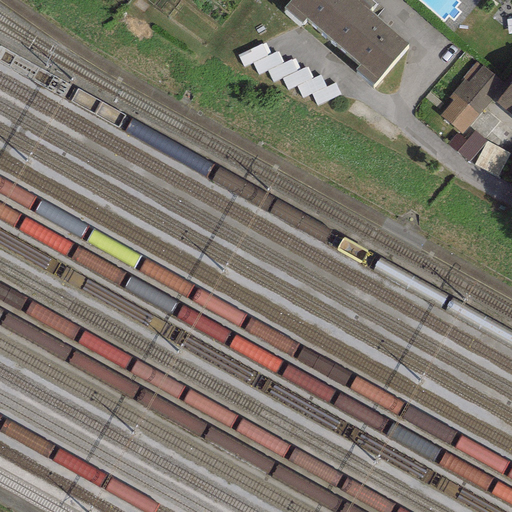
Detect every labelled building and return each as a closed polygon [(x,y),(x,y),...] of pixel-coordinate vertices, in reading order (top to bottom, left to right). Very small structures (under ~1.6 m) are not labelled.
[(356,0),(289,0),(283,7),(301,23),(305,18),(359,66),(356,69),(373,84),(408,45),(368,10),(371,6),(364,0),(357,0),(356,0)] [(261,44),(237,55),(243,67),(252,63),(266,57),(261,44)] [(276,52),(266,57),(252,63),(257,75),(267,70),(282,64),(276,52)] [(291,60),(282,64),(267,70),(272,82),(281,78),(296,71),(291,60)] [(503,85),(476,62),(462,78),(464,80),(448,98),(451,100),(438,116),(458,132),(461,135),(468,127),(503,85)] [(305,67),(296,71),(281,78),(287,90),(295,87),(311,79),(305,67)] [(319,75),(311,79),(295,87),(301,98),(310,94),(325,87),(319,75)] [(511,82),(495,102),(511,116),(511,82)] [(334,83),(325,87),(310,94),(316,106),(340,95),(334,83)] [(447,144),(467,162),(485,141),(468,127),(461,135),(458,132),(447,144)] [(509,154),(486,142),(473,165),(497,177),(509,154)]
